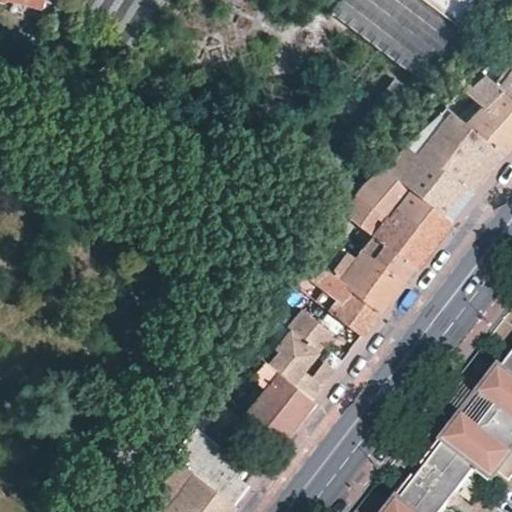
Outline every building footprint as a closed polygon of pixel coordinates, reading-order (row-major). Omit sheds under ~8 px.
[(80,0),(75,9),(132,43),(158,0),(80,0)] [(422,80),(469,33),(426,0),(333,0),(329,6),(422,80)] [(503,0),(426,0),(469,33),(503,0)] [(511,41),(495,56),(504,63),(511,67),(511,41)] [(386,72),(369,60),(359,75),(375,87),(386,72)] [(491,81),(511,96),(511,67),(504,63),(491,81)] [(441,106),(465,124),(502,150),(511,137),(511,96),(491,81),(479,72),(441,106)] [(419,93),(393,73),(338,144),(337,145),(355,148),(358,148),(361,147),(363,146),(365,145),(367,144),(419,93)] [(454,138),(465,124),(441,106),(380,164),(450,219),(462,203),(472,190),(435,165),(454,138)] [(502,150),(465,124),(454,138),(491,165),(497,158),(502,150)] [(491,165),(454,138),(435,165),(472,190),(481,177),(491,165)] [(439,232),(450,219),(380,164),(364,179),(342,210),(414,266),(439,232)] [(342,210),(332,224),(338,229),(345,221),(367,239),(361,247),(403,280),(409,272),(414,266),(342,210)] [(313,254),(380,309),(392,294),(403,280),(361,247),(355,255),(332,238),(338,229),(332,224),(313,254)] [(335,295),(326,307),(362,333),(371,322),(380,309),(313,254),(301,270),(335,295)] [(264,357),(293,382),(332,332),(301,308),(264,357)] [(264,357),(250,346),(248,345),(237,362),(265,384),(259,392),(244,381),(242,384),(246,387),(232,404),(252,419),(279,441),(296,419),(312,397),(296,384),(293,382),(264,357)] [(511,354),(499,372),(495,369),(475,394),(499,413),(483,434),(459,415),(439,441),(443,444),(397,504),(393,500),(384,511),(442,511),(450,503),(441,496),(448,486),(457,493),(483,460),(510,480),(511,477),(511,354)] [(324,359),(311,375),(323,384),(335,368),(324,359)] [(296,384),(312,397),(323,384),(311,375),(306,371),(296,384)] [(232,404),(217,393),(205,411),(238,437),(252,419),(232,404)] [(233,502),(246,483),(237,475),(246,463),(196,425),(176,457),(233,502)] [(224,511),(233,502),(176,457),(141,511),(224,511)]
